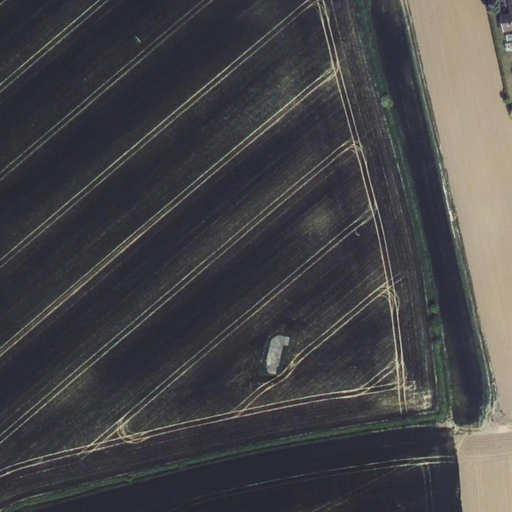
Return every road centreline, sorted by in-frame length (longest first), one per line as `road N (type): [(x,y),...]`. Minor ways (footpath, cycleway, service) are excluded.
road 1 (track): [(68,511),(279,460),(442,429),(511,425)]
road 2 (track): [(400,0),(502,425)]
